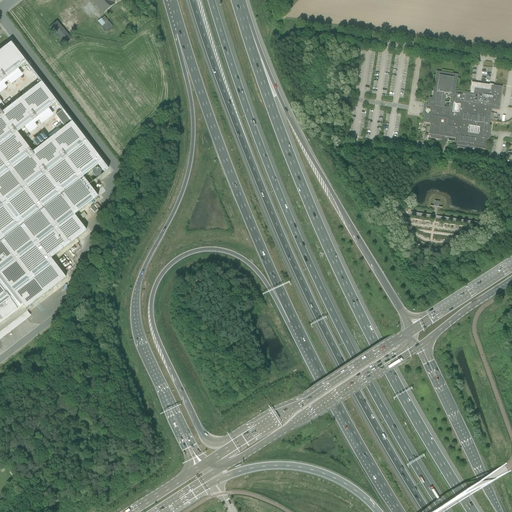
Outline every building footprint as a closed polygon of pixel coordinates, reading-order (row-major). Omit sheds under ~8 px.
[(90,0),(102,14),(114,4),(113,3),(115,0),(90,0)] [(104,17),(101,19),(105,24),(101,27),(106,32),(112,27),(104,17)] [(65,42),(71,36),(57,21),(51,26),(65,42)] [(0,322),(18,309),(22,306),(25,310),(33,303),(65,279),(50,259),(86,232),(74,216),(97,197),(88,186),(82,177),(97,166),(97,165),(104,174),(108,170),(71,122),(62,110),(55,115),(64,127),(31,152),(17,134),(56,103),(40,82),(1,112),(0,111),(0,108),(4,105),(0,100),(0,82),(26,63),(10,43),(0,50),(0,322)] [(502,87),(493,86),(493,87),(489,86),(490,85),(472,82),(470,93),(455,91),(458,75),(436,72),(432,98),(429,98),(427,105),(431,106),(429,116),(424,115),(423,123),(430,124),(428,134),(429,135),(429,138),(437,139),(438,136),(441,136),(442,129),(449,130),(448,137),(455,139),(454,147),(474,150),(475,148),(485,150),(487,139),(489,139),(489,134),(488,134),(488,131),(490,131),(491,126),(489,126),(491,113),(487,112),(488,109),(498,110),(502,87)] [(416,148),(426,150),(427,142),(417,141),(416,148)]
